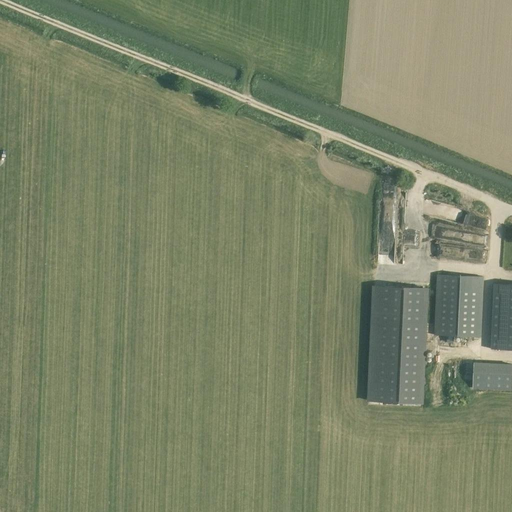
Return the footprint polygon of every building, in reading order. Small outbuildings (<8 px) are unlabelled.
[(465,225),(481,233),(488,220),(473,212),(465,225)] [(483,278),(438,276),(435,336),(481,338),(483,278)] [(494,294),(492,349),(511,349),(511,284),(495,284),(494,294)] [(370,401),(422,403),(427,289),(374,287),(370,401)] [(511,389),(511,362),(476,362),(476,389),(511,389)]
